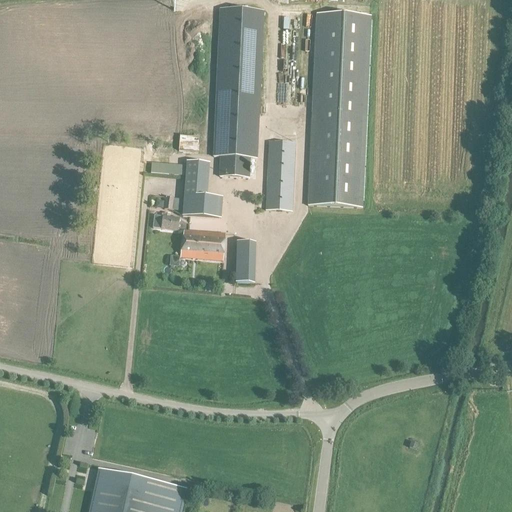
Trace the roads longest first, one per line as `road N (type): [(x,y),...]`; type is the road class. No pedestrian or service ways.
road 1 (unclassified): [(332,424),(312,415),(211,414),(0,368)]
road 2 (tertiary): [(332,424),(362,397),(511,365)]
road 3 (unknown): [(90,387),(64,511)]
